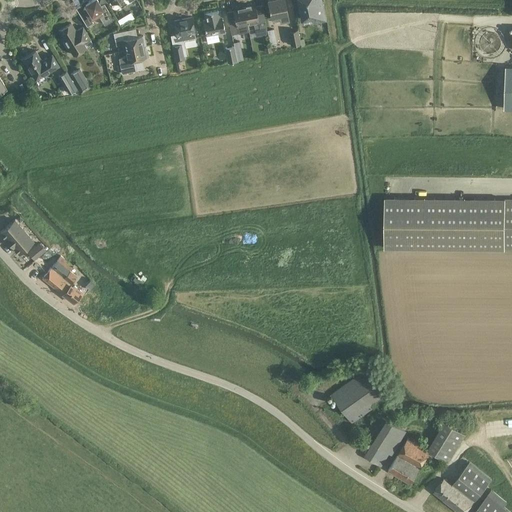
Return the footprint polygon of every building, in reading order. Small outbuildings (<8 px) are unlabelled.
[(107,4),(104,0),(99,0),(99,3),(96,0),(90,0),(88,2),(87,0),(84,0),(80,3),(81,5),(76,8),(86,26),(92,22),(91,20),(99,15),(104,24),(113,19),(105,5),(107,4)] [(284,0),(267,0),(271,18),(279,16),(280,23),(288,21),(284,0)] [(297,0),(301,20),(314,17),(315,22),(325,20),(320,0),(297,0)] [(254,3),(243,5),(247,25),(253,24),(255,30),(266,27),(263,12),(256,13),(255,7),(254,3)] [(235,20),(228,22),(231,35),(249,31),(247,25),(243,5),(232,7),(233,10),(235,20)] [(219,17),(218,12),(218,11),(204,14),(205,20),(203,21),(206,36),(225,32),(222,16),(219,17)] [(191,17),(174,21),(176,34),(169,35),(171,46),(182,43),(185,56),(187,55),(184,41),(195,39),(191,17)] [(76,32),(71,23),(58,31),(63,38),(62,41),(65,46),(68,46),(73,55),(85,48),(83,44),(90,40),(82,28),(76,32)] [(298,29),(287,31),(290,46),(301,44),(298,29)] [(143,35),(128,39),(126,31),(113,33),(116,46),(122,45),(124,51),(143,47),(143,46),(145,46),(146,44),(144,36),(143,35)] [(182,43),(171,46),(174,61),(185,59),(185,56),(182,43)] [(233,45),(224,47),(227,63),(237,61),(233,45)] [(143,47),(124,51),(125,57),(118,58),(121,74),(135,71),(133,61),(146,58),(146,57),(147,57),(148,56),(147,48),(145,47),(144,47),(143,47)] [(35,51),(23,58),(35,80),(58,66),(52,55),(41,61),(35,51)] [(79,68),(69,74),(81,93),(91,87),(79,68)] [(65,71),(58,75),(69,93),(76,88),(65,71)] [(511,249),(511,198),(384,198),(384,248),(511,249)] [(14,220),(0,232),(19,254),(33,241),(14,220)] [(39,243),(34,248),(40,255),(45,250),(39,243)] [(82,291),(81,290),(74,285),(73,286),(71,284),(77,276),(70,270),(73,266),(60,256),(51,268),(50,268),(42,278),(73,302),(82,291)] [(90,278),(85,285),(89,289),(95,282),(90,278)] [(331,394),(337,403),(352,423),(392,393),(372,365),(331,394)] [(382,410),(398,419),(405,407),(389,398),(382,410)] [(377,413),(368,430),(363,438),(372,443),(365,456),(381,466),(389,452),(403,428),(377,413)] [(511,419),(492,421),(493,428),(511,426),(511,419)] [(388,470),(397,475),(410,484),(423,461),(428,464),(434,454),(448,463),(465,433),(445,421),(427,450),(407,438),(388,470)] [(434,491),(460,511),(465,511),(491,479),(469,462),(451,485),(443,479),(434,491)] [(510,511),(503,506),(507,502),(491,489),(472,511),(510,511)]
